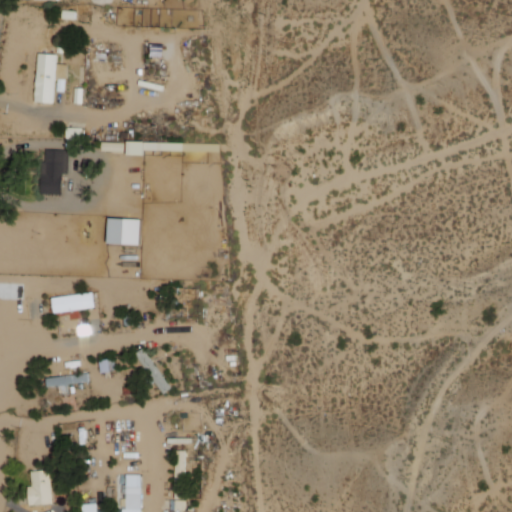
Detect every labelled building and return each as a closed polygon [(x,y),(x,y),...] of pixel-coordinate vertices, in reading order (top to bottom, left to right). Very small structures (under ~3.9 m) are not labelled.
[(43,54),(61,56),(60,64),(71,65),(70,80),(59,79),(56,104),(38,102),(43,54)] [(68,129),(68,138),(79,137),(79,129),(68,129)] [(185,143),(128,142),(128,153),(185,153),(185,143)] [(125,153),(125,143),(103,143),(103,153),(125,153)] [(50,151),(72,152),(71,174),(66,174),(65,196),(44,196),(45,163),(49,163),(50,151)] [(110,245),(143,245),(143,219),(110,219),(110,245)] [(55,311),(96,309),(95,294),(54,297),(55,311)] [(146,350),(176,390),(168,397),(158,384),(155,387),(150,381),(156,377),(139,355),(146,350)] [(101,361),(102,373),(117,371),(116,359),(101,361)] [(49,379),(92,375),(93,383),(72,386),(73,395),(63,396),(62,388),(50,389),(49,379)] [(177,451),(188,451),(190,498),(179,499),(177,451)] [(33,473),(53,471),(56,505),(32,508),(30,488),(35,487),(33,473)] [(143,511),(143,486),(109,487),(109,499),(127,499),(127,510),(99,511),(98,511),(143,511)]
